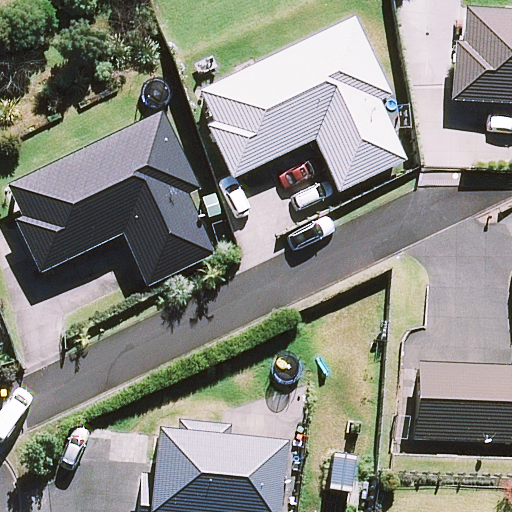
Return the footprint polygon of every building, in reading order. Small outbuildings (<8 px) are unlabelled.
[(511,109),(511,16),(461,13),(458,42),(450,42),(445,105),(511,109)] [(312,143),(336,194),(402,163),(375,104),(385,99),(350,23),(192,97),(206,125),(198,128),(224,184),(231,180),(312,143)] [(214,253),(153,116),(8,181),(23,215),(14,219),(36,270),(118,233),(141,285),(214,253)] [(511,346),(511,372),(413,369),(411,442),(511,445),(511,346)] [(272,511),(279,451),(224,445),(226,428),(171,422),(169,439),(147,437),(142,478),(136,477),(131,511),(272,511)]
